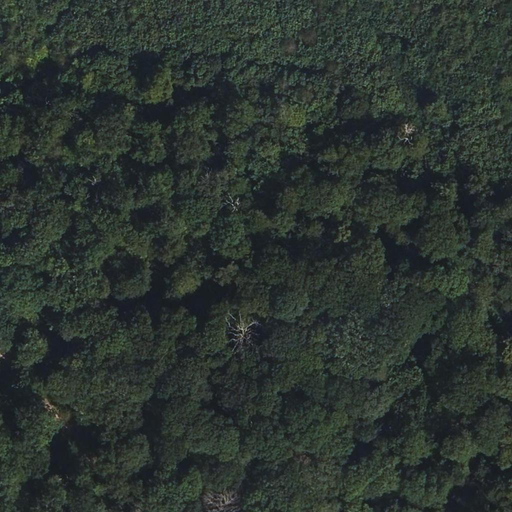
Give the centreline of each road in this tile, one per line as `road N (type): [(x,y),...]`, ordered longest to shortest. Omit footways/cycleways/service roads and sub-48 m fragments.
road 1 (track): [(0,354),(143,511)]
road 2 (track): [(380,511),(511,355)]
